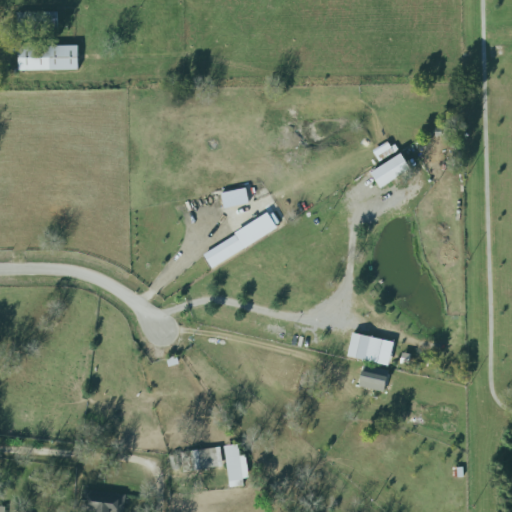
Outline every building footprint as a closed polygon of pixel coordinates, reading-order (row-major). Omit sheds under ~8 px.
[(19,46),(78,45),(78,69),(19,70),(19,46)] [(372,172),(381,188),(411,171),(402,154),(372,172)] [(203,253),(211,268),(278,230),(270,215),(203,253)] [(394,343),(353,333),(348,357),(389,366),(394,343)] [(389,371),(364,366),(359,387),(384,393),(389,371)] [(249,478),(247,456),(240,457),(239,445),(225,446),(229,488),(244,486),(243,479),(249,478)] [(184,473),(223,467),(220,447),(181,454),(184,473)] [(87,511),(125,511),(125,496),(85,497),(84,511),(87,511)]
